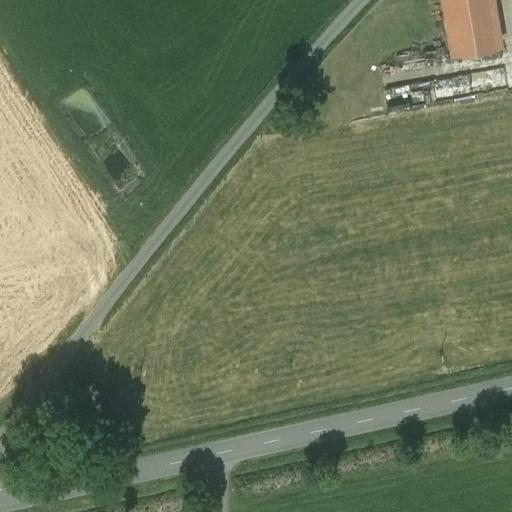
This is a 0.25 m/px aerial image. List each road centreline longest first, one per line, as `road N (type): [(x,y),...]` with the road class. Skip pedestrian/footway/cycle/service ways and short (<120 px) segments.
road 1 (unclassified): [(362,0),(270,102),(0,445)]
road 2 (tertiary): [(5,500),(511,387)]
